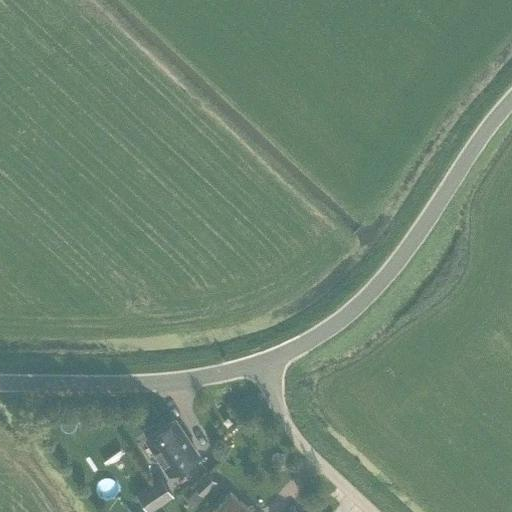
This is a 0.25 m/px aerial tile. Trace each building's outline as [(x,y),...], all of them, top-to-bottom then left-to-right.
[(196,454),(173,419),(147,436),(170,471),(196,454)] [(192,483),(202,493),(215,480),(205,471),(192,483)] [(245,480),(244,479),(240,475),(233,483),(240,490),(247,482),(245,480)] [(160,478),(137,493),(148,510),(171,494),(160,478)] [(195,487),(185,498),(193,506),(203,496),(195,487)] [(211,511),(212,511),(252,511),(230,491),(211,511)]
